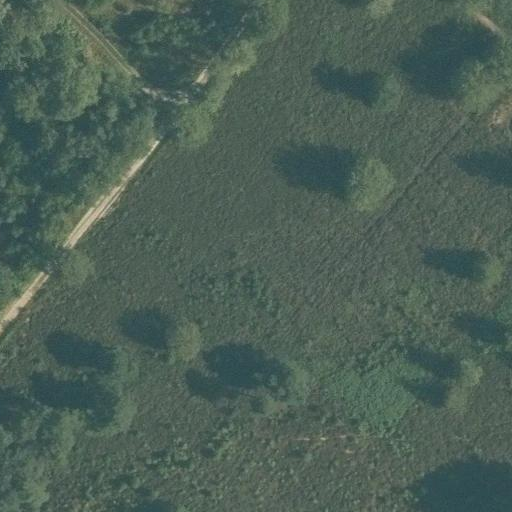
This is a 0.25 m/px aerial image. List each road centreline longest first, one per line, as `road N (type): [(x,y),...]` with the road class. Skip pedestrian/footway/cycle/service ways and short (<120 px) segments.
road 1 (track): [(0,321),(273,0)]
road 2 (track): [(54,0),(179,103)]
